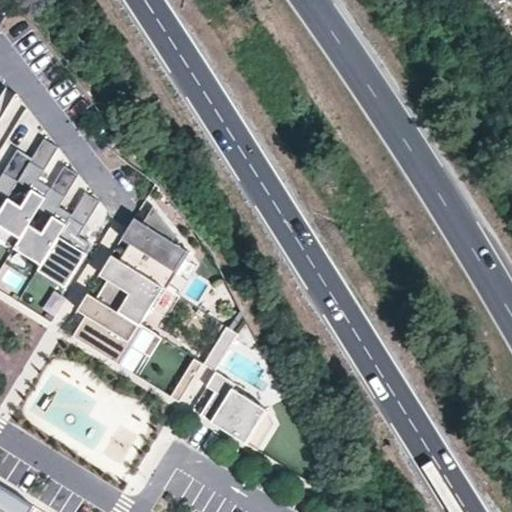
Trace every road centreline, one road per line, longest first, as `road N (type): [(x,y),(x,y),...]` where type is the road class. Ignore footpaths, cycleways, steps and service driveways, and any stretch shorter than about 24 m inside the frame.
road 1 (trunk): [(152,0),(239,127),(393,395)]
road 2 (trunk): [(511,296),(318,0)]
road 3 (residential): [(0,429),(130,511)]
road 4 (trunk): [(393,395),(465,511)]
road 5 (trunk): [(393,395),(457,511)]
